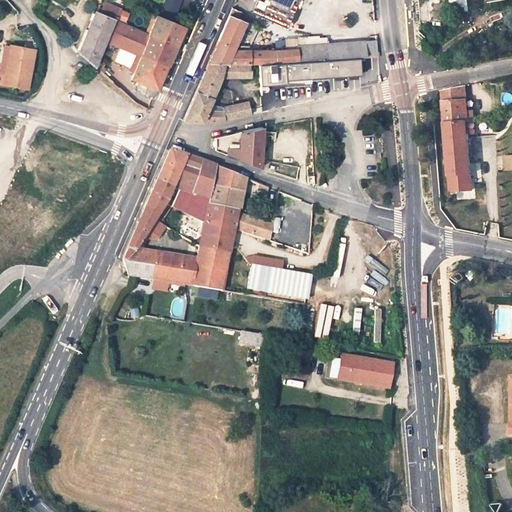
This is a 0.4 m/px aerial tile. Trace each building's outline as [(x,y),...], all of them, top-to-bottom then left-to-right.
[(232,9),(229,16),(209,62),(225,64),(229,65),(250,63),(260,63),(327,59),(326,44),(325,37),(319,38),(318,35),(307,36),(308,45),(297,46),(297,49),(285,51),(248,51),(233,50),(234,46),(244,22),(237,19),(240,12),(232,9)] [(97,12),(95,17),(106,22),(108,17),(97,12)] [(77,55),(92,70),(100,49),(111,24),(106,22),(95,17),(93,17),(77,55)] [(154,21),(147,40),(172,50),(180,32),(154,21)] [(56,23),(51,28),(58,36),(64,31),(56,23)] [(148,105),(172,50),(147,40),(116,26),(111,24),(100,49),(135,65),(127,83),(143,90),(140,101),(148,105)] [(308,45),(307,36),(296,37),(297,46),(308,45)] [(297,46),(296,37),(285,38),(285,51),(297,49),(297,46)] [(327,59),(359,57),(378,56),(377,41),(326,44),(327,59)] [(34,57),(9,53),(2,92),(27,96),(34,57)] [(260,63),(261,84),(360,74),(359,57),(327,59),(260,63)] [(225,64),(209,62),(203,76),(221,77),(225,64)] [(229,65),(225,64),(221,77),(251,76),(250,63),(229,65)] [(206,111),(209,103),(221,77),(203,76),(184,120),(215,122),(251,114),(248,101),(223,107),(223,111),(206,111)] [(465,100),(464,86),(442,90),(443,102),(465,100)] [(443,102),(451,191),(466,190),(465,174),(471,174),(467,122),(474,121),(473,111),(466,111),(465,100),(443,102)] [(215,138),(215,150),(260,168),(262,128),(215,138)] [(157,179),(173,188),(190,194),(201,162),(170,149),(157,179)] [(201,162),(190,194),(209,199),(212,186),(216,167),(201,162)] [(243,191),(245,179),(216,167),(212,186),(241,191),(243,191)] [(165,203),(166,204),(204,223),(234,229),(236,216),(237,210),(208,203),(209,199),(190,194),(173,188),(157,179),(145,208),(159,213),(165,203)] [(212,186),(209,199),(208,203),(237,210),(241,191),(212,186)] [(163,224),(155,220),(159,213),(145,208),(122,259),(123,262),(135,249),(151,225),(159,230),(163,224)] [(236,216),(234,229),(269,241),(272,225),(261,221),(260,224),(236,216)] [(201,235),(231,241),(234,229),(204,223),(201,235)] [(199,247),(229,252),(231,241),(201,235),(199,247)] [(190,285),(197,286),(222,290),(229,252),(199,247),(196,259),(190,285)] [(123,262),(127,275),(190,285),(196,259),(135,249),(123,262)] [(251,265),(246,289),(307,299),(310,276),(251,265)] [(448,270),(451,273),(458,268),(455,265),(448,270)] [(240,332),(238,343),(260,347),(262,336),(240,332)] [(340,353),(334,381),(389,390),(393,362),(340,353)]
